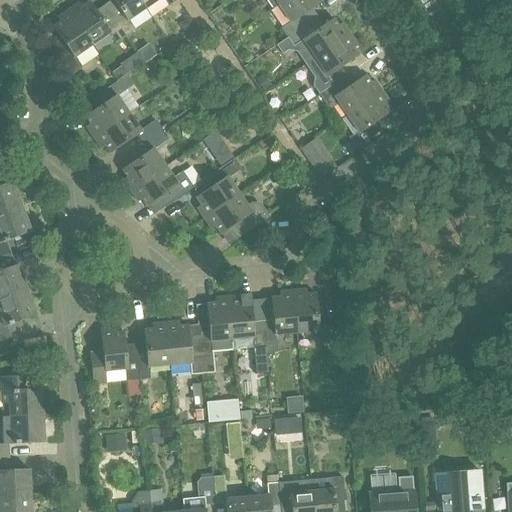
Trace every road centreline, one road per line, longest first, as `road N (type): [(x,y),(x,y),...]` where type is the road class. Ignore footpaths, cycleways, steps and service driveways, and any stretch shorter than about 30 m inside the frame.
road 1 (residential): [(137,272),(288,261),(299,255),(300,207),(426,122),(421,94),(361,0)]
road 2 (residential): [(87,218),(71,177),(43,151),(43,70),(0,0)]
road 3 (residential): [(87,511),(75,486),(63,348),(74,289)]
